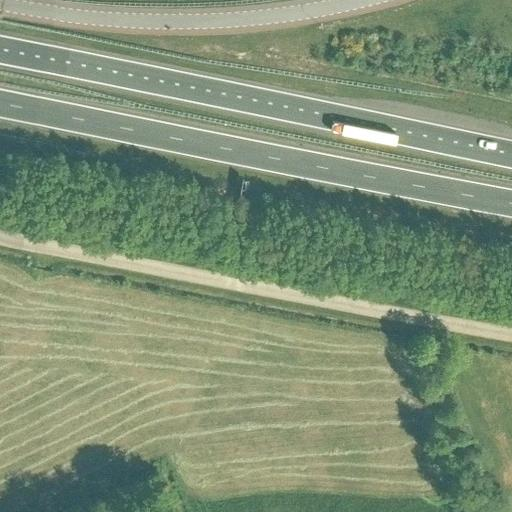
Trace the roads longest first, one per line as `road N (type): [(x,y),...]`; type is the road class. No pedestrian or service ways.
road 1 (trunk): [(511,154),(0,49)]
road 2 (unclassified): [(0,234),(511,334)]
road 3 (trunk): [(0,103),(511,203)]
road 4 (tertiary): [(0,2),(80,16),(209,21),(369,0)]
